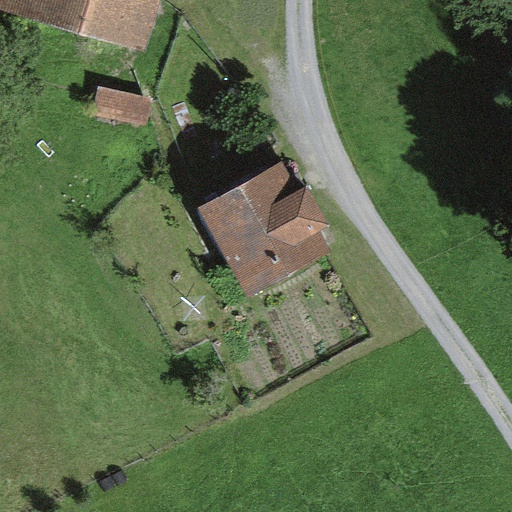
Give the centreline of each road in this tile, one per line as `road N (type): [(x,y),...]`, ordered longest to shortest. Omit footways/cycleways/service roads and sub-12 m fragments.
road 1 (track): [(511,426),(338,188),(307,91),(300,0)]
road 2 (track): [(338,188),(223,0)]
